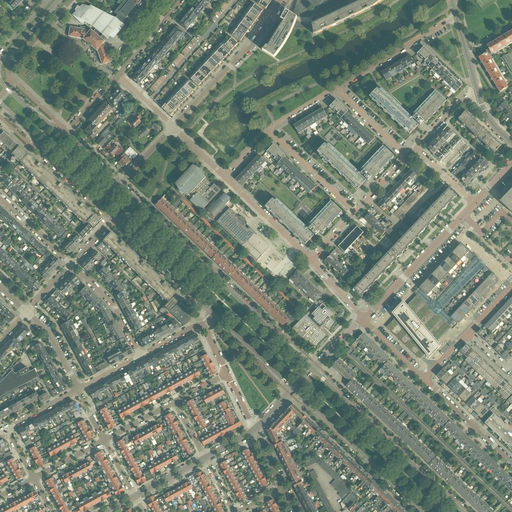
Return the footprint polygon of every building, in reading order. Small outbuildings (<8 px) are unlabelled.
[(18,5),(12,0),(9,0),(10,1),(8,4),(6,6),(12,11),(13,9),(14,9),(15,9),(17,7),(16,6),(18,5)] [(114,13),(118,16),(119,16),(126,22),(129,19),(126,16),(136,4),(139,6),(141,3),(140,2),(142,0),(143,1),(143,0),(125,0),(118,9),(114,13)] [(197,2),(204,8),(206,5),(209,7),(211,9),(214,12),(215,10),(212,8),(202,0),(198,0),(197,1),(197,2)] [(260,0),(258,0),(256,3),(266,10),(269,6),(260,0)] [(297,0),(295,5),(293,15),(297,18),(296,21),(295,21),(312,25),(312,24),(313,24),(313,23),(314,24),(318,22),(318,21),(322,19),(323,19),(327,17),(331,15),(332,15),(336,13),(341,11),(340,10),(341,10),(341,11),(345,9),(345,8),(345,9),(350,6),(354,4),(359,2),(363,0),(297,0)] [(363,0),(359,2),(354,4),(350,6),(345,9),(345,8),(345,9),(341,11),(341,10),(340,10),(341,11),(336,13),(332,15),(331,15),(327,17),(323,19),(322,19),(318,21),(318,22),(314,24),(313,23),(313,24),(312,24),(312,25),(314,34),(315,34),(316,34),(318,33),(322,31),(322,30),(327,28),(327,29),(327,28),(331,26),(332,26),(331,26),(336,24),(340,22),(341,22),(345,20),(349,18),(350,18),(354,15),(354,16),(354,15),(359,13),(359,14),(359,13),(363,11),(368,9),(372,7),(373,7),(378,3),(381,0),(382,0),(363,0)] [(195,5),(193,6),(203,14),(204,13),(202,11),(204,8),(197,2),(196,3),(195,4),(195,5)] [(254,4),(251,8),(260,14),(263,10),(254,4)] [(91,29),(105,41),(109,36),(113,38),(119,32),(124,25),(123,25),(126,22),(119,16),(118,16),(116,19),(115,17),(91,5),(90,7),(82,5),(80,7),(77,6),(76,8),(75,10),(76,11),(72,15),(78,21),(83,25),(85,22),(92,26),(93,27),(91,29)] [(190,10),(190,11),(197,16),(199,14),(202,16),(203,14),(193,6),(192,8),(191,8),(190,10)] [(251,8),(248,11),(257,18),(260,14),(251,8)] [(188,13),(186,15),(196,23),(198,24),(199,23),(195,19),(197,16),(190,11),(189,11),(188,13)] [(248,11),(245,15),(254,22),(257,18),(248,11)] [(283,21),(267,46),(266,47),(263,50),(274,57),(276,55),(278,52),(280,50),(282,47),(283,45),(285,42),(287,40),(288,37),(290,34),(291,32),(292,29),(293,26),(295,23),(295,21),(296,21),(297,18),(293,15),(286,11),(281,19),(283,21)] [(183,19),(190,25),(192,22),(195,25),(196,23),(186,15),(185,17),(184,17),(183,18),(183,19)] [(245,15),(242,19),(252,26),(254,22),(245,15)] [(190,25),(183,19),(182,20),(181,21),(181,22),(179,24),(187,30),(188,28),(190,25)] [(252,26),(242,19),(239,23),(249,30),(252,26)] [(239,23),(237,27),(246,34),(249,30),(239,23)] [(108,52),(110,52),(107,44),(104,42),(105,41),(91,29),(90,30),(88,28),(80,27),(80,28),(73,27),(70,26),(68,37),(82,39),(83,39),(82,40),(90,46),(97,51),(102,65),(105,64),(112,62),(108,52)] [(237,27),(234,31),(243,38),(246,34),(237,27)] [(172,32),(179,38),(181,35),(182,36),(184,34),(176,28),(174,30),(172,31),(172,32)] [(511,30),(503,35),(509,44),(511,41),(511,30)] [(234,31),(231,35),(240,42),(243,38),(234,31)] [(169,36),(169,37),(175,42),(178,40),(181,42),(182,40),(179,38),(172,32),(171,34),(170,34),(169,36)] [(503,35),(495,40),(500,49),(509,44),(503,35)] [(229,36),(226,40),(234,48),(238,44),(237,43),(229,36)] [(166,39),(165,41),(175,49),(176,47),(173,45),(175,42),(169,37),(168,37),(166,39)] [(221,41),(221,42),(223,43),(231,51),(234,48),(226,40),(223,43),(221,41)] [(486,45),(487,47),(491,54),(500,49),(495,40),(486,45)] [(162,45),(161,45),(168,51),(171,48),(173,51),(175,49),(165,41),(164,42),(163,42),(162,44),(162,45)] [(221,42),(218,45),(219,47),(228,55),(231,51),(223,43),(221,42)] [(158,49),(168,58),(169,59),(170,57),(169,56),(167,55),(169,52),(168,51),(161,45),(161,46),(159,47),(159,48),(158,49)] [(215,48),(214,49),(216,50),(225,58),(228,55),(219,47),(218,45),(219,47),(216,50),(215,48)] [(417,54),(424,62),(432,54),(424,47),(417,54)] [(478,58),(481,61),(489,56),(489,55),(491,54),(487,47),(486,47),(484,48),(485,50),(485,51),(487,53),(478,58)] [(155,53),(154,54),(161,59),(163,57),(166,59),(168,58),(158,49),(157,51),(156,51),(155,53)] [(214,49),(211,52),(221,62),(225,58),(216,50),(214,49)] [(211,52),(208,56),(210,57),(218,65),(221,62),(211,52)] [(152,56),(151,58),(160,66),(162,64),(159,62),(161,59),(154,54),(153,54),(152,55),(152,56)] [(428,66),(436,58),(432,54),(424,62),(425,62),(425,61),(429,64),(428,66)] [(511,60),(508,54),(503,57),(508,65),(511,72),(511,60)] [(209,57),(206,61),(215,69),(218,65),(210,57),(208,56),(209,57)] [(410,56),(404,59),(409,67),(415,63),(410,56)] [(481,61),(484,67),(493,61),(489,56),(481,61)] [(147,62),(153,68),(156,70),(158,67),(163,71),(164,70),(160,66),(151,58),(149,60),(148,60),(147,61),(147,62)] [(428,66),(432,70),(438,63),(435,59),(436,58),(428,66)] [(404,59),(398,62),(403,70),(409,67),(404,59)] [(201,62),(201,63),(203,64),(211,72),(215,69),(206,61),(203,64),(201,62)] [(484,67),(489,75),(498,70),(493,61),(484,67)] [(143,66),(150,72),(152,70),(155,72),(157,74),(158,72),(156,70),(153,68),(147,62),(145,64),(143,65),(143,66)] [(398,62),(393,66),(397,74),(403,70),(398,62)] [(201,63),(198,66),(208,76),(211,72),(203,64),(201,63)] [(432,70),(436,73),(442,66),(438,63),(432,70)] [(139,70),(146,76),(149,79),(151,77),(149,76),(151,74),(150,72),(143,66),(143,67),(142,67),(141,68),(141,69),(139,70)] [(198,66),(195,70),(196,71),(205,79),(208,76),(198,66)] [(393,66),(387,69),(392,77),(397,74),(393,66)] [(436,73),(440,77),(446,70),(442,66),(436,73)] [(392,77),(387,69),(381,73),(386,81),(392,77)] [(137,73),(136,75),(143,81),(146,76),(139,70),(139,71),(138,71),(137,72),(137,73)] [(196,71),(193,75),(202,83),(205,79),(196,71),(195,70),(196,71)] [(440,77),(444,81),(450,74),(446,70),(440,77)] [(489,75),(494,84),(503,79),(498,70),(489,75)] [(444,81),(448,84),(454,78),(450,74),(444,81)] [(143,81),(136,75),(135,75),(134,76),(134,77),(132,79),(141,87),(143,85),(140,83),(143,81)] [(202,83),(193,75),(190,78),(198,86),(202,83)] [(187,78),(183,82),(194,91),(197,88),(196,87),(187,78)] [(448,84),(452,88),(458,81),(454,78),(448,84)] [(503,79),(494,84),(499,92),(508,87),(503,79)] [(458,81),(452,88),(456,92),(462,85),(458,81)] [(183,82),(180,85),(190,95),(194,91),(183,82)] [(180,85),(177,89),(187,98),(190,95),(180,85)] [(116,90),(114,92),(122,99),(124,96),(127,98),(128,96),(119,88),(117,90),(116,90)] [(375,101),(375,102),(377,104),(378,104),(380,105),(381,106),(380,107),(409,135),(418,125),(412,120),(411,121),(377,88),(369,97),(372,99),(373,98),(375,101)] [(177,89),(173,92),(184,102),(187,98),(177,89)] [(112,95),(111,96),(118,103),(122,99),(114,92),(112,94),(112,95)] [(173,92),(170,96),(180,105),(184,102),(173,92)] [(441,106),(440,105),(442,103),(443,104),(446,101),(437,92),(416,115),(413,118),(420,125),(423,122),(424,122),(425,122),(426,120),(427,120),(428,121),(431,117),(430,117),(430,116),(432,114),(432,115),(433,115),(436,112),(435,111),(437,109),(438,109),(438,110),(441,106)] [(119,103),(118,103),(111,96),(110,97),(108,98),(108,99),(107,101),(109,103),(113,107),(111,109),(118,115),(120,112),(117,109),(118,108),(116,106),(119,103)] [(170,96),(167,99),(177,109),(180,105),(170,96)] [(167,99),(164,103),(174,112),(177,109),(167,99)] [(329,107),(337,114),(344,107),(336,100),(329,107)] [(499,110),(502,112),(508,105),(504,101),(497,109),(498,111),(499,110)] [(104,103),(99,109),(107,115),(112,110),(104,103)] [(174,112),(164,103),(163,103),(160,106),(163,109),(170,116),(173,113),(174,112)] [(503,115),(505,117),(511,109),(511,108),(508,105),(502,112),(504,114),(503,115)] [(340,118),(340,119),(348,111),(344,107),(337,114),(337,115),(338,114),(341,117),(340,118)] [(322,108),(317,112),(321,120),(327,116),(322,108)] [(99,109),(94,115),(102,121),(107,115),(99,109)] [(340,119),(344,122),(351,116),(347,112),(348,111),(340,119)] [(317,112),(311,115),(316,123),(321,120),(317,112)] [(458,119),(470,131),(477,123),(474,120),(472,118),(473,118),(471,116),(470,116),(465,112),(462,115),(458,119)] [(136,117),(133,120),(130,123),(134,128),(140,122),(138,119),(140,116),(138,114),(135,117),(136,117)] [(90,125),(89,125),(94,130),(102,121),(94,115),(88,121),(91,123),(90,125)] [(311,115),(305,119),(306,120),(310,126),(316,123),(311,115)] [(344,122),(348,126),(355,119),(351,116),(344,122)] [(118,120),(113,126),(114,128),(116,127),(116,126),(118,125),(122,120),(123,119),(122,119),(121,118),(118,120)] [(305,119),(299,122),(304,130),(310,126),(306,120),(305,119)] [(355,119),(348,126),(352,130),(359,123),(355,119)] [(152,126),(157,130),(157,131),(160,127),(155,123),(154,122),(152,120),(149,123),(151,125),(152,126)] [(304,130),(299,122),(294,126),(298,134),(304,130)] [(352,130),(356,134),(363,127),(359,123),(352,130)] [(470,131),(482,142),(489,134),(484,130),(485,129),(483,127),(482,128),(477,123),(470,131)] [(94,130),(89,125),(84,131),(88,134),(92,139),(97,133),(94,130)] [(356,134),(360,137),(367,130),(363,127),(356,134)] [(443,131),(449,137),(454,133),(447,127),(445,129),(443,131)] [(144,128),(138,133),(141,138),(148,133),(144,128)] [(360,137),(364,141),(371,134),(367,130),(360,137)] [(439,135),(445,142),(449,137),(443,131),(441,133),(439,135)] [(6,159),(7,158),(9,156),(11,154),(18,146),(3,132),(0,135),(0,154),(1,154),(6,159)] [(106,137),(104,139),(106,141),(108,139),(110,142),(103,150),(104,149),(107,153),(107,152),(112,156),(115,153),(118,156),(124,150),(123,150),(120,148),(119,149),(114,145),(115,144),(112,141),(116,136),(111,132),(110,133),(108,135),(106,137)] [(437,150),(433,155),(432,155),(440,162),(462,139),(454,132),(454,133),(449,137),(445,142),(441,146),(437,150)] [(371,134),(364,141),(368,145),(375,138),(371,134)] [(489,134),(482,142),(494,153),(501,145),(496,141),(497,140),(495,138),(494,139),(489,134)] [(435,140),(441,146),(445,142),(439,135),(439,136),(437,137),(437,138),(435,140),(435,139),(434,140),(435,140)] [(106,141),(104,139),(101,137),(96,142),(101,147),(106,141)] [(430,144),(431,144),(437,150),(441,146),(435,140),(433,142),(432,142),(433,142),(431,144),(430,144)] [(277,163),(278,164),(285,156),(273,144),(266,152),(274,159),(275,159),(278,162),(277,163)] [(317,152),(320,154),(321,154),(323,156),(322,157),(325,160),(326,159),(329,161),(328,162),(329,164),(349,182),(357,190),(366,180),(360,175),(359,176),(325,144),(317,152)] [(426,148),(433,155),(437,150),(431,144),(429,146),(428,146),(429,146),(426,148)] [(26,154),(18,146),(11,154),(14,157),(13,158),(11,157),(11,158),(9,156),(7,158),(10,161),(10,162),(14,163),(14,162),(16,159),(19,161),(19,162),(26,154)] [(124,153),(125,155),(130,159),(131,158),(136,153),(130,147),(124,153)] [(385,147),(385,148),(364,170),(360,174),(368,181),(371,177),(372,178),(372,177),(374,175),(375,176),(379,173),(378,172),(377,172),(379,170),(380,170),(380,171),(384,167),(383,167),(383,166),(385,164),(385,165),(386,165),(389,162),(389,161),(388,161),(390,159),(391,159),(390,159),(391,160),(394,156),(385,147)] [(474,150),(469,156),(476,163),(480,158),(481,157),(474,150)] [(125,155),(124,153),(119,158),(121,160),(118,163),(119,164),(118,164),(121,167),(122,167),(123,167),(128,161),(124,157),(125,155)] [(85,224),(91,216),(93,215),(87,210),(84,207),(84,206),(80,202),(79,203),(76,200),(76,199),(66,189),(66,190),(62,186),(63,186),(59,182),(58,183),(54,180),(55,179),(44,169),(41,166),(41,165),(38,162),(37,162),(36,163),(33,160),(34,159),(28,154),(20,162),(85,224),(85,223),(85,224)] [(259,155),(254,160),(261,166),(266,161),(259,155)] [(263,157),(270,163),(272,162),(265,155),(263,157)] [(278,164),(281,167),(288,160),(284,157),(285,156),(278,164)] [(469,156),(465,160),(472,167),(476,163),(469,156)] [(480,158),(476,163),(484,170),(489,164),(484,159),(483,160),(480,158)] [(5,162),(13,169),(14,167),(7,160),(5,162)] [(254,160),(250,165),(256,171),(261,166),(254,160)] [(281,167),(285,171),(292,164),(288,160),(281,167)] [(465,160),(460,164),(468,171),(472,167),(465,160)] [(476,163),(472,167),(480,174),(484,170),(476,163)] [(285,171),(289,175),(296,168),(292,164),(285,171)] [(460,164),(456,169),(464,175),(468,171),(460,164)] [(200,169),(194,165),(193,165),(176,184),(178,189),(177,190),(182,195),(183,193),(188,196),(192,199),(190,201),(201,211),(208,203),(221,190),(214,184),(210,188),(208,186),(210,184),(204,179),(206,177),(202,171),(201,170),(200,169)] [(250,165),(245,170),(252,176),(256,171),(250,165)] [(472,167),(468,171),(475,178),(480,174),(472,167)] [(27,179),(15,168),(13,169),(25,180),(27,179)] [(289,175),(293,179),(300,172),(296,168),(289,175)] [(410,170),(406,174),(412,180),(416,175),(417,176),(419,175),(415,172),(416,171),(412,168),(410,170)] [(459,181),(460,180),(464,175),(456,169),(452,174),(459,181)] [(245,170),(240,175),(247,182),(252,176),(245,170)] [(468,171),(464,175),(471,182),(475,178),(468,171)] [(293,179),(297,182),(304,175),(300,172),(293,179)] [(1,183),(2,184),(8,177),(7,176),(1,174),(0,176),(0,183),(0,184),(1,183)] [(406,174),(402,179),(408,184),(412,180),(406,174)] [(247,182),(240,175),(236,180),(242,186),(247,182)] [(297,182),(301,186),(308,179),(304,175),(297,182)] [(464,175),(460,180),(462,182),(461,183),(466,188),(471,182),(464,175)] [(4,186),(6,188),(12,181),(8,177),(2,184),(4,185),(4,186)] [(301,186),(305,190),(312,183),(308,179),(301,186)] [(402,179),(398,183),(403,188),(408,184),(402,179)] [(9,189),(10,191),(16,185),(12,181),(6,188),(8,189),(9,189)] [(312,183),(305,190),(309,194),(316,187),(312,183)] [(398,183),(394,188),(399,193),(403,188),(398,183)] [(33,184),(31,186),(39,193),(41,192),(33,184)] [(11,193),(13,195),(20,188),(16,185),(10,191),(11,192),(11,193)] [(511,187),(499,201),(511,213),(511,187)] [(16,197),(17,198),(23,192),(20,188),(13,195),(15,197),(16,197)] [(394,188),(390,192),(395,197),(399,193),(394,188)] [(437,200),(445,207),(449,203),(450,203),(452,201),(452,200),(456,195),(449,188),(437,200)] [(19,200),(21,202),(27,195),(23,192),(17,198),(19,199),(19,200)] [(390,192),(386,196),(391,201),(395,197),(390,192)] [(42,193),(40,194),(48,202),(49,200),(42,193)] [(24,204),(25,205),(31,199),(27,195),(21,202),(23,204),(24,204)] [(386,196),(382,201),(387,206),(391,201),(386,196)] [(156,205),(160,209),(166,203),(162,198),(156,205)] [(26,207),(28,209),(35,202),(31,199),(25,205),(26,206),(26,207)] [(215,221),(242,246),(255,233),(250,227),(249,228),(247,227),(248,226),(247,225),(247,224),(247,223),(246,222),(246,221),(245,220),(245,219),(244,219),(244,218),(243,218),(243,217),(242,217),(241,217),(240,217),(239,217),(238,217),(230,208),(229,209),(227,208),(228,207),(219,199),(208,211),(206,214),(214,221),(215,221)] [(314,236),(308,230),(307,231),(273,199),(265,207),(305,245),(314,236)] [(426,212),(434,219),(438,214),(439,215),(441,213),(440,212),(445,207),(437,200),(426,212)] [(387,206),(382,201),(377,205),(383,210),(387,206)] [(31,211),(33,212),(38,206),(35,202),(28,209),(30,211),(31,211)] [(160,209),(164,213),(171,207),(166,203),(160,209)] [(333,203),(323,213),(312,225),(308,229),(316,236),(319,232),(321,234),(342,211),(333,203)] [(54,204),(53,206),(60,214),(62,212),(54,204)] [(34,214),(36,216),(42,210),(38,206),(33,212),(34,214)] [(164,213),(169,218),(175,211),(171,207),(164,213)] [(39,218),(40,219),(46,213),(42,210),(36,216),(38,218),(39,218)] [(0,216),(0,217),(3,221),(9,215),(7,213),(5,211),(0,216)] [(169,218),(173,222),(179,215),(175,211),(169,218)] [(415,224),(423,231),(427,226),(428,227),(430,225),(429,224),(434,219),(426,212),(415,224)] [(41,221),(43,223),(50,217),(46,213),(40,219),(41,221)] [(63,213),(61,214),(61,215),(69,222),(71,220),(63,213)] [(364,219),(369,223),(374,217),(370,213),(364,219)] [(3,221),(7,224),(13,218),(11,216),(10,216),(9,215),(3,221)] [(173,222),(177,226),(184,219),(179,215),(173,222)] [(94,219),(92,216),(86,222),(88,224),(91,227),(93,229),(94,229),(93,229),(99,223),(98,222),(97,221),(96,220),(95,219),(94,219),(95,219),(94,218),(94,219)] [(46,225),(48,227),(53,220),(50,217),(43,223),(45,225),(46,225)] [(369,223),(373,227),(378,221),(374,217),(369,223)] [(7,224),(10,228),(16,222),(15,221),(15,220),(13,218),(7,224)] [(177,226),(182,230),(188,223),(184,219),(177,226)] [(49,229),(51,231),(57,224),(53,220),(48,227),(49,228),(49,229)] [(373,227),(377,231),(383,226),(385,223),(383,221),(380,224),(378,221),(373,227)] [(10,228),(14,232),(21,225),(18,223),(16,222),(10,228)] [(182,230),(186,234),(193,227),(191,226),(192,225),(189,223),(188,223),(182,230)] [(54,232),(55,234),(61,228),(57,224),(51,231),(53,232),(54,232)] [(86,227),(85,227),(90,232),(93,229),(91,227),(88,224),(86,227)] [(404,236),(411,243),(416,238),(417,239),(419,237),(418,236),(423,231),(415,224),(404,236)] [(14,232),(18,235),(24,229),(23,228),(23,227),(21,225),(14,232)] [(357,226),(353,230),(360,237),(363,233),(357,226)] [(382,235),(385,232),(387,230),(387,229),(387,230),(383,226),(377,231),(382,235)] [(186,234),(190,238),(197,231),(193,227),(186,234)] [(61,228),(55,234),(57,235),(57,236),(58,237),(59,237),(65,231),(61,228)] [(18,235),(22,239),(28,232),(26,230),(25,230),(24,229),(18,235)] [(84,239),(87,235),(82,230),(79,234),(80,234),(84,238),(84,239)] [(353,230),(349,234),(356,241),(360,237),(353,230)] [(190,238),(195,242),(201,236),(197,231),(190,238)] [(22,239),(26,242),(31,236),(30,235),(30,234),(28,232),(22,239)] [(112,249),(114,252),(167,302),(168,302),(175,294),(175,293),(170,288),(166,285),(167,284),(163,281),(162,282),(159,278),(149,268),(148,268),(145,265),(146,264),(142,260),(141,260),(140,261),(137,258),(138,257),(127,247),(127,248),(124,245),(124,244),(121,241),(120,240),(119,241),(118,241),(116,238),(116,237),(111,232),(96,248),(105,256),(112,249)] [(76,233),(73,237),(79,244),(81,242),(81,241),(82,239),(76,233)] [(349,234),(346,238),(352,245),(356,241),(349,234)] [(395,245),(382,259),(389,266),(394,262),(396,260),(396,259),(398,257),(405,250),(406,251),(407,248),(411,243),(404,236),(398,242),(396,239),(398,238),(394,235),(392,238),(390,240),(395,245)] [(26,242),(29,246),(36,239),(34,237),(33,237),(31,236),(26,242)] [(195,242),(199,246),(206,240),(201,236),(195,242)] [(73,237),(69,241),(76,247),(77,245),(78,245),(79,244),(73,237)] [(346,238),(342,242),(348,248),(352,245),(346,238)] [(29,246),(33,249),(39,243),(38,242),(38,241),(36,239),(29,246)] [(199,246),(204,250),(210,244),(206,240),(199,246)] [(69,241),(66,244),(73,251),(74,249),(74,248),(76,247),(69,241)] [(342,242),(338,246),(340,248),(344,253),(348,248),(342,242)] [(33,249),(37,253),(43,247),(41,245),(40,245),(39,243),(33,249)] [(73,251),(66,244),(62,248),(69,254),(70,253),(71,253),(73,251)] [(204,250),(208,255),(214,248),(210,244),(204,250)] [(461,244),(456,248),(461,252),(465,248),(462,245),(461,244)] [(43,247),(37,253),(41,257),(47,251),(45,249),(45,248),(43,247)] [(208,255),(212,259),(219,252),(214,248),(208,255)] [(335,259),(338,255),(341,253),(336,248),(334,251),(333,249),(329,253),(330,254),(325,260),(330,264),(335,259)] [(456,248),(448,257),(452,261),(458,267),(463,262),(467,258),(461,252),(456,248)] [(476,258),(465,248),(461,252),(467,258),(472,263),(476,258)] [(92,253),(91,254),(92,256),(93,255),(95,257),(94,258),(97,261),(99,259),(98,259),(100,256),(94,250),(94,251),(93,251),(92,252),(92,253)] [(212,259),(217,263),(223,256),(219,252),(212,259)] [(0,257),(0,260),(2,263),(8,257),(4,253),(0,257)] [(88,257),(87,258),(93,264),(95,261),(96,262),(97,261),(94,258),(95,257),(93,255),(92,256),(91,254),(89,256),(88,257)] [(217,263),(222,268),(228,261),(223,256),(217,263)] [(8,257),(2,263),(3,263),(5,265),(7,266),(12,260),(14,259),(12,257),(10,259),(8,257)] [(54,257),(51,261),(57,267),(59,265),(59,264),(60,263),(54,257)] [(448,257),(440,266),(444,270),(448,266),(452,261),(448,257)] [(85,260),(84,262),(85,264),(86,263),(88,265),(91,268),(92,266),(91,266),(93,264),(87,258),(86,258),(85,259),(85,260)] [(427,295),(419,288),(417,290),(414,293),(417,295),(421,299),(426,304),(428,306),(430,307),(430,310),(435,315),(438,315),(442,319),(451,327),(455,322),(450,317),(444,312),(442,310),(442,307),(447,302),(452,297),(461,288),(470,279),(475,274),(484,265),(480,262),(476,258),(472,263),(468,268),(460,277),(456,281),(448,290),(444,295),(440,299),(437,302),(434,302),(427,295)] [(467,258),(463,262),(468,268),(472,263),(467,258)] [(330,264),(334,268),(339,263),(335,259),(330,264)] [(382,259),(371,271),(378,278),(382,273),(383,274),(385,272),(384,271),(389,266),(382,259)] [(10,270),(16,264),(12,260),(7,266),(8,267),(7,268),(10,270)] [(111,262),(130,280),(132,279),(112,260),(111,262)] [(51,261),(47,265),(53,271),(54,270),(55,270),(57,267),(51,261)] [(228,261),(222,268),(226,272),(233,265),(228,261)] [(458,267),(452,261),(448,266),(460,277),(468,268),(463,262),(458,267)] [(85,264),(84,262),(83,263),(82,263),(81,264),(81,265),(80,265),(87,271),(89,269),(91,268),(88,265),(86,263),(85,264)] [(334,268),(338,272),(344,267),(339,263),(334,268)] [(13,272),(14,273),(20,268),(16,264),(10,270),(11,271),(13,273),(13,272)] [(100,275),(101,277),(103,275),(103,274),(104,273),(105,273),(108,270),(109,269),(110,267),(111,268),(113,266),(110,264),(105,269),(103,267),(98,273),(98,274),(99,275),(100,275)] [(45,266),(42,268),(50,275),(52,273),(52,272),(53,271),(47,265),(45,267),(45,266)] [(231,276),(237,270),(233,265),(226,272),(231,276)] [(484,265),(475,274),(479,278),(487,269),(484,265)] [(345,266),(344,267),(338,272),(343,276),(343,277),(349,270),(345,266)] [(440,266),(427,279),(435,286),(439,282),(448,290),(456,281),(444,270),(440,266)] [(448,266),(444,270),(456,281),(460,277),(448,266)] [(18,277),(24,271),(20,268),(14,273),(15,275),(17,277),(18,277)] [(50,275),(42,268),(40,271),(41,271),(39,273),(45,279),(47,277),(48,277),(50,275)] [(491,273),(487,269),(479,278),(483,282),(487,277),(491,273)] [(104,280),(105,280),(111,274),(109,272),(109,271),(108,270),(105,273),(104,273),(103,274),(103,275),(101,277),(103,278),(103,279),(104,280)] [(231,276),(235,280),(242,274),(237,270),(231,276)] [(21,280),(22,281),(28,275),(24,271),(18,277),(18,278),(21,280)] [(321,294),(303,277),(297,271),(290,279),(314,302),(321,294)] [(371,271),(359,283),(367,290),(371,285),(372,286),(374,284),(373,283),(378,278),(371,271)] [(498,279),(491,273),(487,277),(495,285),(496,284),(498,281),(497,280),(498,279)] [(70,276),(69,278),(77,286),(79,284),(76,282),(78,280),(72,274),(72,275),(71,274),(70,275),(70,276)] [(107,282),(109,284),(111,282),(110,281),(112,279),(112,280),(115,277),(114,275),(113,276),(111,274),(105,280),(105,281),(106,282),(107,282)] [(235,280),(240,285),(246,278),(242,274),(235,280)] [(475,274),(470,279),(478,287),(479,286),(483,282),(479,278),(475,274)] [(25,284),(26,285),(31,279),(28,275),(22,281),(23,282),(25,284)] [(112,287),(118,281),(116,279),(116,278),(115,277),(112,280),(112,279),(110,281),(111,282),(109,284),(110,285),(110,286),(111,287),(112,287)] [(487,277),(483,282),(490,288),(491,287),(492,288),(494,286),(494,285),(495,285),(487,277)] [(31,279),(26,285),(28,287),(29,287),(31,289),(31,290),(33,292),(33,291),(34,292),(45,280),(43,278),(39,282),(37,281),(35,282),(31,279)] [(66,281),(65,281),(71,287),(73,285),(77,288),(79,291),(81,289),(79,287),(77,286),(69,278),(67,279),(66,280),(66,281)] [(240,285),(244,289),(250,282),(246,278),(240,285)] [(423,283),(431,291),(440,299),(444,295),(435,286),(427,279),(423,283)] [(470,279),(461,288),(469,296),(470,295),(475,290),(478,287),(470,279)] [(131,281),(143,292),(145,291),(133,280),(131,281)] [(63,283),(62,285),(71,294),(74,297),(75,295),(69,289),(71,287),(65,281),(65,282),(64,282),(63,283)] [(114,289),(116,290),(122,284),(121,282),(120,283),(118,281),(112,287),(113,287),(113,288),(114,289)] [(117,293),(117,294),(122,292),(122,291),(128,285),(124,282),(122,284),(116,290),(117,292),(117,293)] [(244,289),(248,293),(255,286),(250,282),(244,289)] [(439,282),(435,286),(444,295),(448,290),(439,282)] [(483,282),(479,286),(486,293),(487,292),(488,293),(490,290),(489,289),(490,288),(483,282)] [(367,290),(359,283),(354,289),(357,293),(356,293),(361,298),(363,296),(362,295),(367,290)] [(419,288),(427,295),(431,291),(423,283),(419,288)] [(58,289),(64,294),(66,292),(70,295),(71,294),(62,285),(60,287),(60,286),(59,287),(59,288),(58,289)] [(248,293),(253,297),(259,290),(255,286),(248,293)] [(479,286),(478,287),(475,290),(482,297),(482,296),(483,297),(486,294),(486,293),(479,286)] [(79,300),(82,297),(85,294),(87,292),(86,292),(88,290),(87,289),(87,288),(86,287),(85,287),(79,293),(81,295),(78,298),(79,300)] [(461,288),(452,297),(460,306),(462,303),(466,299),(469,296),(461,288)] [(84,298),(86,300),(92,294),(92,293),(92,292),(91,291),(90,292),(88,290),(86,292),(87,292),(85,294),(82,297),(83,298),(84,298)] [(253,297),(257,301),(263,294),(259,290),(253,297)] [(475,290),(470,295),(478,302),(479,301),(482,299),(481,298),(482,297),(475,290)] [(48,305),(49,306),(54,300),(53,299),(56,296),(57,297),(58,296),(60,294),(56,291),(45,302),(45,303),(47,305),(48,305)] [(431,291),(427,295),(434,302),(437,302),(440,299),(431,291)] [(116,298),(118,301),(120,299),(119,298),(122,297),(122,298),(125,296),(124,294),(122,292),(117,294),(115,295),(115,296),(115,297),(116,298)] [(290,297),(295,302),(299,298),(294,293),(290,297)] [(86,307),(87,306),(92,301),(93,301),(94,299),(93,299),(95,297),(94,296),(94,295),(93,294),(92,294),(86,300),(88,301),(84,305),(86,307)] [(175,294),(168,302),(159,311),(162,313),(163,313),(165,310),(168,313),(169,312),(183,326),(186,324),(189,321),(190,320),(190,319),(193,315),(190,312),(188,314),(178,305),(181,302),(180,300),(181,299),(179,298),(178,297),(177,296),(175,294)] [(257,301),(261,305),(268,298),(263,294),(257,301)] [(417,295),(407,305),(411,310),(421,299),(417,295)] [(470,295),(469,296),(466,299),(473,306),(474,306),(473,306),(474,305),(475,306),(478,303),(477,303),(478,302),(470,295)] [(119,304),(120,304),(127,300),(126,298),(126,297),(125,296),(122,298),(122,297),(119,298),(120,299),(118,301),(118,302),(119,304)] [(90,310),(94,307),(99,300),(99,299),(98,298),(97,298),(95,297),(93,299),(94,299),(93,301),(92,301),(87,306),(90,310)] [(452,310),(454,312),(458,308),(460,306),(452,297),(447,302),(451,305),(454,308),(452,310)] [(261,305),(266,309),(272,303),(268,298),(261,305)] [(426,304),(421,299),(411,310),(415,315),(426,304)] [(466,299),(462,303),(470,311),(471,310),(474,308),(473,307),(473,306),(466,299)] [(52,309),(52,310),(58,304),(54,300),(49,306),(50,307),(49,307),(52,310),(52,309)] [(95,309),(97,311),(103,304),(102,302),(101,301),(100,301),(99,300),(94,307),(96,309),(95,309)] [(121,307),(122,309),(125,308),(124,307),(126,306),(127,306),(130,304),(129,303),(128,303),(127,300),(120,304),(120,305),(120,306),(120,307),(121,307)] [(437,342),(429,332),(415,315),(411,310),(407,305),(403,301),(392,313),(396,318),(386,327),(420,359),(425,354),(429,358),(440,346),(437,342)] [(442,310),(444,312),(451,305),(447,302),(442,307),(442,310)] [(124,313),(132,309),(131,307),(135,305),(134,303),(131,305),(130,304),(127,306),(126,306),(124,307),(125,308),(122,309),(123,311),(123,313),(124,313)] [(266,309),(270,313),(276,307),(272,303),(266,309)] [(462,303),(460,306),(458,308),(465,315),(465,314),(466,314),(467,315),(469,312),(470,311),(462,303)] [(55,312),(56,313),(62,308),(58,304),(52,310),(53,310),(55,313),(55,312)] [(99,312),(101,315),(108,310),(107,309),(108,309),(107,307),(106,307),(106,306),(103,304),(97,311),(98,312),(99,312)] [(335,322),(330,318),(330,317),(332,315),(331,314),(332,313),(322,304),(309,317),(306,314),(292,329),(297,334),(294,336),(302,344),(305,341),(313,349),(327,334),(321,329),(322,328),(323,329),(325,327),(328,330),(335,322)] [(428,306),(426,304),(415,315),(429,332),(442,319),(438,315),(435,315),(430,310),(430,307),(428,306)] [(511,309),(506,304),(502,307),(509,314),(511,311),(511,309)] [(444,312),(450,317),(454,312),(452,310),(454,308),(451,305),(444,312)] [(270,313),(274,317),(281,311),(281,310),(280,308),(277,306),(276,307),(270,313)] [(502,307),(499,311),(506,318),(509,314),(502,307)] [(5,318),(10,313),(9,312),(10,311),(7,308),(1,314),(3,316),(2,318),(4,320),(5,318)] [(60,317),(66,311),(62,308),(56,313),(58,314),(57,315),(60,317)] [(458,308),(454,312),(462,320),(463,319),(465,316),(464,315),(465,315),(458,308)] [(126,316),(127,318),(129,317),(129,316),(131,315),(135,313),(134,311),(133,312),(132,309),(124,313),(125,314),(124,314),(125,316),(126,316)] [(67,310),(66,311),(60,317),(61,318),(60,318),(63,320),(64,321),(66,319),(66,320),(68,318),(72,315),(67,310)] [(101,318),(102,319),(106,317),(106,318),(108,317),(108,316),(110,314),(110,313),(109,311),(108,311),(108,310),(101,315),(102,317),(101,318)] [(274,317),(279,322),(285,315),(281,311),(274,317)] [(499,311),(495,315),(502,322),(506,318),(499,311)] [(129,321),(129,322),(139,317),(136,312),(135,313),(131,315),(129,316),(129,317),(127,318),(128,319),(128,320),(128,321),(129,321)] [(454,312),(450,317),(455,322),(457,324),(457,323),(458,322),(459,323),(461,321),(461,320),(462,320),(454,312)] [(10,313),(5,318),(4,320),(3,320),(8,324),(14,317),(14,316),(14,315),(12,313),(12,314),(10,313)] [(104,321),(105,323),(113,319),(113,318),(112,317),(110,314),(108,316),(108,317),(106,318),(106,317),(102,319),(101,320),(99,321),(100,323),(104,321)] [(285,315),(279,322),(283,326),(289,319),(285,315)] [(495,315),(492,319),(499,325),(502,322),(495,315)] [(131,325),(132,326),(141,321),(139,317),(129,322),(130,323),(129,323),(130,324),(131,325)] [(144,326),(142,323),(147,320),(147,318),(141,321),(132,326),(133,328),(132,329),(133,330),(134,330),(134,331),(144,326)] [(106,326),(107,328),(111,326),(113,325),(115,323),(114,322),(115,321),(114,320),(113,320),(113,319),(105,323),(107,326),(106,326)] [(451,327),(442,319),(429,332),(437,342),(451,327)] [(500,327),(499,325),(492,319),(484,326),(486,328),(493,334),(500,327)] [(62,330),(63,330),(74,324),(71,320),(60,325),(61,327),(62,330)] [(175,320),(170,323),(174,331),(176,330),(176,329),(178,328),(178,329),(182,327),(182,326),(175,320)] [(109,330),(110,332),(118,328),(117,328),(118,327),(117,326),(116,326),(115,323),(113,325),(111,326),(107,328),(108,330),(109,330)] [(170,323),(165,325),(169,333),(171,332),(171,333),(174,331),(170,323)] [(65,334),(66,335),(73,331),(76,329),(74,324),(63,330),(63,331),(64,334),(65,334)] [(20,329),(26,334),(28,336),(29,334),(28,333),(30,330),(24,325),(23,325),(21,327),(21,328),(20,329)] [(165,325),(161,328),(165,336),(167,334),(169,333),(165,325)] [(111,335),(112,337),(116,335),(118,334),(117,333),(120,332),(119,331),(119,330),(119,329),(118,329),(118,328),(110,332),(112,335),(111,335)] [(161,328),(156,330),(160,337),(162,337),(165,336),(161,328)] [(17,332),(16,332),(23,338),(26,334),(20,329),(19,330),(17,332)] [(151,331),(152,333),(156,341),(159,339),(158,338),(160,337),(156,330),(155,329),(151,331)] [(477,333),(484,340),(488,335),(481,329),(477,333)] [(68,339),(68,340),(75,336),(73,331),(66,335),(66,336),(67,339),(68,339)] [(503,331),(497,338),(499,340),(505,333),(503,331)] [(14,335),(13,337),(19,342),(23,338),(16,332),(16,333),(14,335)] [(116,335),(112,337),(113,339),(114,338),(115,341),(123,337),(122,336),(123,336),(122,335),(121,335),(120,332),(117,333),(118,334),(116,335)] [(146,334),(147,335),(151,342),(153,341),(153,342),(156,341),(152,333),(150,334),(149,332),(146,334)] [(192,335),(190,336),(195,345),(197,344),(196,342),(199,341),(195,334),(194,333),(192,335)] [(357,340),(361,344),(368,337),(363,333),(357,340)] [(147,335),(143,338),(147,345),(150,344),(149,343),(151,342),(147,335)] [(488,335),(484,340),(491,346),(495,342),(488,335)] [(70,343),(71,344),(78,340),(79,340),(78,338),(77,339),(75,336),(68,340),(70,343)] [(189,337),(186,338),(190,345),(192,344),(194,347),(196,346),(195,345),(190,336),(189,337)] [(9,340),(15,346),(17,348),(21,344),(19,342),(13,337),(12,338),(12,337),(9,340)] [(361,344),(366,348),(372,341),(368,337),(361,344)] [(147,345),(143,338),(138,340),(141,345),(142,346),(142,347),(142,346),(142,347),(144,346),(145,347),(147,345)] [(7,343),(6,344),(13,351),(12,350),(15,346),(9,340),(9,341),(6,343),(7,343)] [(73,349),(80,345),(78,340),(71,344),(71,346),(73,349)] [(181,341),(178,342),(182,349),(184,348),(186,351),(186,352),(188,351),(187,350),(182,341),(181,341)] [(366,348),(370,352),(376,345),(372,341),(366,348)] [(32,347),(35,352),(43,347),(41,344),(40,343),(32,347)] [(126,347),(123,348),(128,355),(129,355),(130,355),(130,354),(132,353),(126,343),(124,344),(126,347)] [(2,347),(2,348),(8,354),(10,355),(13,351),(6,344),(5,345),(4,345),(2,347)] [(460,351),(463,355),(470,347),(467,344),(460,351)] [(75,352),(76,354),(83,350),(80,345),(73,349),(73,350),(75,353),(75,352)] [(172,345),(170,347),(174,354),(176,352),(178,356),(179,355),(174,345),(173,346),(172,345)] [(370,352),(374,356),(381,350),(376,345),(370,352)] [(494,349),(501,356),(505,352),(498,345),(494,349)] [(36,351),(38,356),(45,352),(45,351),(45,350),(44,348),(43,348),(43,347),(35,352),(36,351)] [(167,349),(166,349),(174,365),(178,362),(177,361),(175,362),(171,355),(174,354),(170,347),(167,348),(167,349)] [(463,355),(467,358),(474,351),(470,347),(463,355)] [(121,349),(119,349),(121,353),(120,354),(121,356),(122,355),(124,358),(125,357),(126,357),(127,356),(128,355),(123,348),(121,349)] [(108,350),(108,351),(112,358),(113,361),(114,360),(115,362),(116,362),(117,362),(118,361),(118,360),(119,360),(115,353),(112,354),(110,349),(108,350)] [(118,351),(115,353),(119,360),(120,360),(121,359),(124,358),(122,355),(121,356),(120,354),(121,353),(119,349),(117,350),(118,351)] [(162,351),(167,361),(169,360),(172,366),(174,365),(166,349),(165,350),(164,350),(162,351)] [(78,358),(78,359),(85,355),(83,350),(76,354),(77,355),(76,355),(78,358)] [(374,356),(379,360),(385,354),(381,350),(374,356)] [(112,358),(108,351),(106,352),(109,356),(108,356),(106,357),(110,365),(111,365),(113,364),(115,362),(114,360),(113,361),(112,358)] [(159,353),(158,354),(163,363),(167,361),(162,351),(159,353)] [(194,364),(195,365),(195,366),(199,364),(209,359),(206,354),(205,351),(198,354),(200,357),(201,360),(199,361),(194,364)] [(465,361),(468,364),(477,355),(474,352),(474,351),(467,358),(465,361)] [(38,356),(41,361),(48,357),(48,356),(47,353),(46,353),(45,352),(38,356)] [(505,352),(501,356),(508,362),(511,358),(505,352)] [(156,354),(154,356),(157,362),(160,361),(162,366),(164,365),(163,363),(158,354),(157,355),(156,354)] [(385,354),(379,360),(383,365),(389,358),(385,354)] [(80,362),(81,363),(88,359),(85,355),(78,359),(80,362)] [(468,364),(472,368),(481,359),(477,355),(468,364)] [(151,357),(150,358),(155,368),(157,367),(159,365),(157,362),(154,356),(151,357)] [(41,361),(43,365),(50,361),(50,360),(49,357),(48,357),(41,361)] [(148,358),(146,360),(149,367),(152,366),(155,371),(156,370),(155,368),(150,358),(148,359),(148,358)] [(83,367),(83,368),(90,364),(88,359),(81,363),(82,364),(81,365),(83,367)] [(199,364),(195,366),(196,368),(201,365),(202,365),(202,364),(203,363),(204,367),(212,363),(210,359),(209,360),(209,359),(199,364)] [(332,366),(337,370),(343,363),(338,359),(332,366)] [(472,368),(476,371),(485,362),(481,359),(472,368)] [(146,360),(141,362),(148,374),(150,372),(147,368),(149,367),(146,360)] [(43,365),(46,370),(53,366),(53,365),(52,362),(51,363),(50,361),(43,365)] [(104,362),(95,368),(86,372),(87,374),(86,374),(88,377),(89,377),(109,366),(107,361),(104,362)] [(382,368),(386,372),(392,365),(388,361),(382,368)] [(141,362),(137,364),(141,371),(143,370),(146,376),(148,375),(148,374),(141,362)] [(476,371),(480,375),(488,366),(485,362),(476,371)] [(213,366),(212,363),(204,367),(207,371),(214,367),(213,366)] [(337,370),(341,374),(347,367),(343,363),(337,370)] [(85,371),(86,372),(95,368),(94,366),(92,367),(90,364),(83,368),(83,369),(85,371)] [(135,366),(134,367),(140,379),(142,378),(141,376),(143,375),(141,371),(137,364),(135,366)] [(194,369),(191,371),(195,378),(199,376),(200,375),(196,368),(195,366),(195,365),(193,367),(194,368),(194,369)] [(386,372),(390,376),(397,370),(392,365),(386,372)] [(46,370),(49,375),(56,371),(56,370),(54,367),(53,366),(46,370)] [(185,374),(183,375),(187,382),(191,380),(186,371),(184,368),(183,366),(182,367),(183,368),(182,368),(185,374)] [(480,375),(483,378),(492,369),(488,366),(480,375)] [(29,372),(26,367),(21,370),(21,371),(19,371),(18,372),(18,371),(18,372),(15,374),(11,370),(0,382),(0,397),(26,384),(31,385),(35,383),(33,380),(38,376),(38,375),(36,372),(34,369),(29,372)] [(132,367),(129,369),(135,379),(137,378),(139,380),(140,379),(134,367),(132,368),(132,367)] [(207,371),(206,371),(201,374),(202,375),(203,377),(206,375),(207,374),(207,373),(208,373),(209,376),(216,372),(214,367),(207,371)] [(341,374),(345,378),(352,371),(347,367),(341,374)] [(436,376),(440,379),(447,372),(444,368),(436,376)] [(126,371),(133,385),(134,387),(136,386),(133,380),(135,379),(129,369),(127,370),(127,371),(126,371)] [(483,378),(487,382),(496,373),(492,369),(483,378)] [(188,370),(186,371),(191,380),(192,379),(192,380),(195,378),(191,371),(188,372),(187,371),(189,371),(188,370)] [(390,376),(395,380),(401,374),(397,370),(390,376)] [(49,375),(51,379),(58,375),(57,374),(58,374),(56,371),(49,375)] [(124,372),(121,373),(125,380),(127,383),(129,382),(131,386),(133,385),(126,371),(124,372)] [(345,378),(350,382),(353,379),(356,376),(352,371),(345,378)] [(440,379),(444,383),(451,375),(447,372),(440,379)] [(487,382),(491,385),(500,376),(496,373),(487,382)] [(179,374),(177,375),(182,385),(187,382),(183,375),(179,377),(179,376),(180,376),(179,374)] [(395,380),(399,385),(405,378),(401,374),(395,380)] [(51,379),(54,384),(61,380),(61,379),(59,377),(58,375),(51,379)] [(176,379),(174,380),(178,387),(182,385),(177,375),(175,376),(176,379)] [(444,383),(448,386),(455,379),(451,375),(444,383)] [(116,376),(113,378),(117,384),(119,383),(121,386),(123,385),(118,376),(116,377),(116,376)] [(491,385),(495,389),(503,380),(500,376),(491,385)] [(452,390),(459,382),(461,380),(457,377),(455,379),(448,386),(452,390)] [(399,385),(403,389),(410,382),(405,378),(399,385)] [(170,379),(168,380),(173,390),(178,387),(174,380),(172,381),(170,379)] [(346,386),(351,390),(357,383),(353,379),(350,382),(346,386)] [(54,384),(56,389),(63,385),(62,383),(63,383),(61,380),(61,381),(61,380),(54,384)] [(108,380),(105,382),(109,389),(111,387),(113,391),(115,390),(109,380),(108,381),(108,380)] [(157,381),(159,385),(164,394),(166,394),(169,392),(165,385),(163,386),(159,380),(157,381)] [(166,381),(168,384),(165,385),(169,392),(172,390),(173,390),(168,380),(166,381)] [(495,389),(498,393),(507,383),(504,380),(503,380),(495,389)] [(107,394),(109,398),(110,400),(112,399),(107,390),(109,389),(105,382),(103,383),(103,384),(101,385),(107,394)] [(403,389),(408,393),(414,386),(410,382),(403,389)] [(452,390),(455,393),(462,386),(459,382),(452,390)] [(351,390),(355,394),(361,387),(357,383),(351,390)] [(498,393),(502,396),(511,387),(507,383),(498,393)] [(63,385),(56,389),(59,393),(66,390),(66,389),(64,386),(63,385)] [(105,395),(107,394),(101,385),(100,385),(97,386),(101,393),(103,392),(105,395)] [(159,388),(156,390),(160,397),(164,394),(159,385),(158,386),(159,388)] [(103,396),(101,393),(97,386),(94,388),(95,388),(93,389),(97,396),(99,400),(101,399),(100,398),(103,396)] [(220,388),(218,389),(221,396),(223,395),(225,397),(227,397),(221,386),(220,387),(220,388)] [(408,393),(412,397),(418,390),(414,386),(408,393)] [(455,393),(459,397),(466,389),(462,386),(455,393)] [(355,394),(359,398),(366,392),(361,387),(355,394)] [(511,388),(511,387),(502,396),(506,400),(511,393),(511,388)] [(92,399),(97,396),(93,389),(92,390),(91,389),(89,391),(88,392),(92,399)] [(153,389),(151,390),(156,399),(160,397),(156,390),(153,392),(153,391),(154,390),(153,389)] [(459,397),(463,400),(470,393),(466,389),(459,397)] [(31,390),(29,391),(34,400),(36,400),(36,401),(39,399),(37,396),(36,394),(35,392),(33,393),(31,390)] [(42,390),(39,391),(45,401),(46,400),(49,399),(49,398),(46,392),(43,393),(42,390)] [(140,391),(142,394),(147,404),(152,402),(148,395),(146,392),(144,393),(142,390),(140,391)] [(150,393),(148,395),(152,402),(155,400),(156,399),(151,390),(149,391),(150,393)] [(213,392),(210,393),(214,400),(216,399),(216,400),(218,401),(219,401),(213,390),(212,391),(213,392)] [(412,397),(417,401),(423,394),(418,390),(412,397)] [(27,392),(25,393),(27,396),(31,403),(33,402),(33,401),(34,400),(29,391),(27,392)] [(38,392),(36,394),(37,396),(39,399),(41,403),(44,402),(43,401),(45,401),(39,391),(38,392)] [(364,403),(364,402),(370,396),(366,392),(359,398),(364,403)] [(23,394),(21,395),(26,405),(28,404),(28,405),(31,403),(27,396),(25,393),(23,394)] [(463,400),(466,404),(474,397),(470,393),(463,400)] [(142,398),(139,400),(143,407),(147,404),(142,394),(140,395),(141,397),(142,397),(142,398)] [(212,405),(206,394),(205,395),(205,396),(203,397),(206,404),(208,403),(209,404),(210,406),(212,405)] [(417,401),(421,405),(427,398),(423,394),(417,401)] [(364,402),(368,406),(375,400),(370,396),(364,402)] [(12,398),(13,400),(18,409),(20,408),(20,409),(22,408),(19,401),(17,402),(14,397),(12,398)] [(466,404),(470,408),(477,400),(474,397),(466,404)] [(135,398),(133,399),(138,409),(139,408),(143,407),(139,400),(136,401),(135,400),(136,400),(135,398)] [(421,405),(425,409),(432,403),(427,398),(421,405)] [(9,402),(11,405),(14,412),(17,410),(18,409),(13,400),(12,400),(12,399),(9,401),(9,402)] [(132,403),(130,404),(134,411),(138,409),(133,399),(131,400),(132,402),(132,403)] [(186,406),(187,407),(198,402),(197,400),(195,401),(194,401),(193,399),(186,403),(188,406),(186,406)] [(69,402),(67,403),(71,410),(76,407),(72,400),(72,401),(71,400),(69,402)] [(368,406),(373,410),(379,404),(375,400),(368,406)] [(470,408),(474,411),(481,404),(477,400),(470,408)] [(217,408),(218,410),(228,404),(227,403),(226,404),(225,401),(218,405),(219,407),(218,407),(218,408),(217,408)] [(189,408),(190,411),(197,407),(196,405),(197,405),(197,404),(199,404),(198,402),(187,407),(188,409),(189,408)] [(7,403),(5,404),(10,414),(11,413),(12,413),(14,412),(11,405),(9,406),(7,403)] [(66,403),(63,405),(67,412),(69,411),(72,416),(74,415),(71,410),(67,403),(66,404),(66,403)] [(126,403),(124,404),(130,413),(134,411),(130,404),(128,405),(126,403)] [(425,409),(430,413),(436,407),(432,403),(425,409)] [(125,407),(121,409),(125,416),(129,414),(128,414),(130,413),(124,404),(122,405),(123,407),(124,406),(125,407)] [(221,411),(222,412),(229,409),(228,406),(229,406),(228,404),(218,410),(219,412),(220,411),(221,411)] [(299,423),(300,424),(303,421),(303,422),(307,418),(293,404),(289,408),(298,417),(301,420),(299,423)] [(373,410),(377,415),(383,408),(379,404),(373,410)] [(474,411),(478,415),(485,407),(481,404),(474,411)] [(99,412),(101,414),(107,411),(107,409),(108,408),(107,408),(109,407),(108,405),(103,408),(99,411),(97,411),(98,413),(99,412)] [(81,416),(76,407),(71,410),(74,415),(75,417),(76,419),(81,416)] [(430,413),(434,418),(440,411),(436,407),(430,413)] [(485,407),(478,415),(481,418),(488,411),(485,407)] [(57,408),(55,409),(59,416),(61,415),(64,420),(65,419),(59,408),(58,408),(57,408)] [(125,416),(121,409),(118,411),(117,410),(118,409),(117,408),(115,409),(120,418),(122,418),(125,416)] [(296,419),(298,417),(289,408),(285,412),(293,419),(295,417),(296,419)] [(377,415),(381,419),(388,412),(383,408),(377,415)] [(52,411),(51,412),(57,423),(59,422),(56,417),(59,416),(55,409),(52,411)] [(193,416),(194,418),(201,414),(200,412),(201,412),(203,411),(202,409),(191,415),(192,416),(193,416)] [(221,416),(222,418),(222,417),(231,413),(232,412),(232,411),(231,411),(229,409),(222,412),(223,414),(222,415),(223,415),(221,416)] [(232,412),(231,413),(233,417),(233,418),(229,420),(234,431),(236,430),(235,429),(242,425),(238,419),(234,411),(232,412)] [(434,418),(438,422),(445,415),(440,411),(434,418)] [(49,412),(47,414),(50,420),(53,419),(55,423),(57,423),(51,412),(50,413),(49,412)] [(294,420),(293,419),(285,412),(281,416),(291,425),(292,423),(292,422),(294,420)] [(381,419),(386,423),(392,416),(388,412),(381,419)] [(103,419),(105,422),(112,418),(110,416),(113,414),(112,413),(101,419),(102,420),(103,419)] [(163,421),(164,423),(173,418),(170,413),(163,417),(165,420),(163,421)] [(231,413),(222,417),(230,432),(233,430),(233,431),(234,431),(229,420),(233,418),(233,417),(231,413)] [(44,416),(43,416),(48,426),(50,425),(52,424),(50,420),(47,414),(44,415),(44,416)] [(511,431),(493,414),(484,423),(508,445),(508,444),(510,446),(510,447),(511,449),(511,431)] [(445,415),(438,422),(443,426),(449,419),(445,415)] [(40,418),(39,418),(44,428),(48,426),(43,416),(42,416),(40,417),(40,418)] [(293,427),(291,425),(281,416),(277,420),(284,425),(286,428),(288,426),(291,429),(293,427)] [(386,423),(390,427),(397,419),(398,419),(396,420),(392,416),(386,423)] [(197,423),(199,425),(205,422),(208,420),(207,418),(206,417),(195,422),(196,424),(197,423)] [(219,419),(221,424),(227,435),(228,434),(228,433),(230,432),(222,417),(222,418),(219,419)] [(37,419),(35,420),(40,430),(44,428),(39,418),(37,419)] [(105,423),(107,426),(116,421),(116,419),(115,419),(114,420),(113,421),(112,418),(105,422),(105,423)] [(167,423),(168,426),(175,422),(174,419),(174,420),(173,418),(164,423),(165,424),(167,423)] [(296,438),(305,428),(311,421),(307,418),(303,422),(303,421),(300,424),(299,426),(297,428),(292,433),(295,437),(296,438)] [(77,425),(78,427),(85,424),(83,421),(85,420),(84,419),(74,425),(75,427),(76,426),(77,425)] [(390,427),(394,431),(402,423),(401,424),(399,423),(400,422),(397,419),(390,427)] [(32,422),(31,423),(36,432),(40,430),(35,420),(32,422)] [(282,428),(284,425),(277,420),(273,424),(283,433),(283,432),(284,433),(286,432),(282,428)] [(444,427),(448,431),(454,424),(450,420),(444,427)] [(116,421),(107,426),(108,429),(109,429),(109,430),(116,426),(114,423),(115,422),(116,423),(117,422),(116,421)] [(303,434),(305,436),(315,425),(314,424),(313,424),(311,421),(305,428),(307,429),(303,434)] [(167,430),(168,431),(178,426),(176,425),(177,424),(175,422),(168,426),(170,428),(167,430)] [(205,422),(199,425),(200,428),(199,429),(199,430),(210,424),(209,422),(207,423),(206,424),(205,422)] [(27,425),(30,431),(31,432),(33,431),(34,433),(36,432),(31,423),(29,424),(29,423),(27,425)] [(394,431),(399,435),(405,429),(406,427),(402,423),(394,431)] [(77,431),(78,433),(88,427),(88,426),(86,426),(85,424),(78,427),(79,429),(79,430),(77,431)] [(156,425),(154,426),(157,433),(160,432),(161,434),(163,433),(161,430),(159,426),(158,424),(156,425)] [(285,434),(283,433),(273,424),(270,427),(270,428),(281,439),(284,438),(285,437),(282,435),(283,435),(284,435),(285,434)] [(448,431),(452,435),(459,428),(454,424),(448,431)] [(213,426),(214,428),(219,439),(221,438),(220,437),(223,436),(219,429),(218,426),(215,427),(214,425),(213,426)] [(311,433),(313,435),(319,429),(317,426),(315,425),(305,436),(307,438),(311,433)] [(151,428),(149,429),(154,438),(155,439),(157,438),(155,435),(157,433),(154,426),(151,428)] [(171,432),(173,435),(180,431),(178,426),(168,431),(169,433),(171,432)] [(26,434),(23,427),(21,428),(18,429),(18,430),(22,437),(26,434)] [(281,439),(270,428),(270,429),(267,430),(273,443),(281,439)] [(452,435),(457,439),(463,433),(459,428),(452,435)] [(149,429),(145,431),(148,438),(151,437),(152,439),(154,438),(149,429)] [(311,441),(313,443),(323,432),(322,431),(321,431),(319,429),(313,435),(315,437),(311,441)] [(399,435),(403,439),(410,433),(405,429),(399,435)] [(81,438),(82,440),(92,434),(92,433),(91,434),(89,431),(83,435),(84,437),(83,437),(81,438)] [(145,431),(140,434),(145,443),(146,445),(148,444),(146,439),(148,438),(145,431)] [(172,438),(173,440),(182,435),(180,431),(173,435),(174,437),(172,438)] [(208,431),(206,432),(212,443),(213,442),(213,441),(215,440),(212,433),(210,431),(208,432),(208,431)] [(319,441),(321,442),(327,436),(324,434),(324,433),(323,432),(313,443),(315,445),(319,441)] [(72,436),(69,438),(73,445),(76,443),(77,442),(72,433),(70,434),(71,435),(72,435),(72,436)] [(403,439),(407,443),(415,436),(413,434),(412,435),(410,433),(403,439)] [(457,439),(461,443),(468,437),(463,433),(457,439)] [(92,434),(82,440),(83,442),(84,441),(85,441),(86,440),(87,442),(93,439),(92,436),(93,435),(92,434)] [(138,434),(136,436),(140,443),(142,441),(144,444),(145,443),(140,434),(139,435),(138,434)] [(176,445),(178,443),(185,439),(184,437),(183,437),(182,435),(173,440),(176,445)] [(65,436),(63,437),(68,447),(69,446),(69,447),(73,445),(69,438),(65,439),(66,438),(65,436)] [(140,443),(136,436),(133,437),(134,437),(132,438),(132,440),(134,442),(135,446),(136,448),(138,447),(137,444),(140,443)] [(208,444),(204,437),(202,438),(202,437),(201,436),(199,436),(205,447),(206,446),(205,445),(208,444)] [(319,449),(320,451),(331,439),(330,438),(329,438),(327,436),(321,442),(323,444),(319,449)] [(407,443),(412,447),(418,441),(416,439),(417,438),(415,436),(407,443)] [(58,440),(59,440),(64,449),(68,447),(63,437),(58,440)] [(284,438),(281,439),(273,443),(275,448),(287,442),(285,439),(287,439),(286,437),(285,437),(284,438)] [(461,443),(466,447),(472,441),(468,437),(461,443)] [(0,446),(3,452),(5,451),(4,450),(9,447),(5,441),(3,442),(2,439),(1,439),(0,439),(0,446)] [(116,443),(118,447),(127,442),(126,440),(124,442),(123,439),(116,443)] [(177,447),(178,449),(187,444),(186,442),(185,439),(178,443),(179,446),(177,447)] [(327,448),(329,450),(335,444),(332,441),(331,439),(320,451),(322,453),(327,448)] [(412,447),(416,452),(423,445),(424,444),(423,444),(424,443),(420,439),(418,441),(412,447)] [(56,441),(54,442),(59,452),(64,449),(59,440),(56,442),(56,441)] [(466,447),(470,452),(476,445),(472,441),(466,447)] [(53,446),(51,447),(55,454),(58,453),(58,452),(59,452),(54,442),(52,443),(53,446)] [(119,449),(120,452),(127,448),(126,445),(128,444),(127,442),(118,447),(119,449)] [(289,447),(287,442),(275,448),(276,448),(278,452),(289,447)] [(29,451),(30,453),(37,450),(36,448),(37,448),(37,447),(39,446),(38,444),(27,450),(28,451),(29,451)] [(181,449),(183,452),(190,449),(187,444),(178,449),(179,451),(181,449)] [(326,456),(328,458),(339,447),(338,446),(337,446),(335,444),(329,450),(331,452),(326,456)] [(416,452),(421,456),(427,449),(423,445),(416,452)] [(470,452),(474,456),(481,449),(476,445),(470,452)] [(55,454),(51,447),(49,448),(47,446),(45,447),(50,457),(51,456),(55,454)] [(289,447),(278,452),(279,455),(279,456),(280,457),(281,457),(291,452),(290,449),(289,450),(288,448),(289,447)] [(335,456),(337,457),(343,451),(340,449),(340,448),(339,447),(328,458),(330,460),(335,456)] [(122,454),(123,456),(132,451),(131,449),(129,450),(127,448),(120,452),(122,454)] [(190,449),(183,452),(180,454),(183,458),(192,453),(190,449)] [(241,456),(242,457),(251,452),(251,451),(250,451),(248,449),(242,452),(243,455),(241,456)] [(421,456),(425,460),(431,453),(427,449),(421,456)] [(474,456),(479,460),(485,453),(481,449),(474,456)] [(172,453),(169,455),(173,462),(176,461),(175,460),(177,459),(176,456),(173,452),(172,450),(171,451),(172,453)] [(93,458),(94,460),(103,455),(101,451),(93,455),(95,458),(93,458)] [(123,456),(125,460),(132,457),(131,454),(133,453),(132,451),(123,456)] [(334,464),(336,466),(347,454),(346,453),(345,453),(343,451),(337,457),(339,459),(334,464)] [(33,458),(34,461),(41,457),(40,456),(41,455),(43,454),(42,452),(31,458),(32,459),(33,458)] [(291,452),(281,457),(283,462),(292,458),(290,453),(291,452)] [(425,460),(429,464),(436,457),(431,453),(425,460)] [(479,460),(483,464),(489,457),(485,453),(479,460)] [(165,454),(163,455),(168,464),(170,463),(171,463),(173,462),(169,455),(166,456),(165,454)] [(343,463),(344,465),(350,459),(348,456),(347,454),(336,466),(338,468),(343,463)] [(97,461),(98,464),(106,459),(105,457),(104,457),(103,455),(94,460),(95,462),(97,461)] [(160,460),(164,467),(168,464),(163,455),(162,456),(163,458),(160,460)] [(244,463),(245,465),(256,459),(255,458),(254,459),(253,456),(246,460),(247,462),(246,462),(244,463)] [(315,463),(318,464),(322,459),(318,456),(313,458),(315,463)] [(125,460),(128,465),(137,460),(136,458),(134,459),(132,457),(125,460)] [(429,464),(433,468),(440,462),(436,457),(429,464)] [(483,464),(487,468),(494,461),(489,457),(483,464)] [(7,464),(8,466),(15,462),(13,459),(14,459),(14,458),(3,463),(4,465),(6,464),(7,464)] [(295,463),(292,458),(283,462),(284,465),(285,467),(286,467),(295,463)] [(98,467),(99,469),(108,464),(107,462),(106,459),(98,464),(99,466),(98,467)] [(156,459),(155,460),(160,469),(164,467),(160,460),(158,461),(157,459),(156,459)] [(342,471),(344,473),(355,462),(354,461),(353,461),(350,459),(344,465),(347,467),(342,471)] [(46,460),(35,465),(36,466),(37,466),(39,468),(45,465),(44,463),(45,462),(47,461),(46,460)] [(129,467),(130,469),(137,465),(136,463),(138,462),(138,461),(137,460),(128,465),(129,467)] [(154,463),(151,464),(155,472),(158,470),(160,469),(155,460),(153,461),(154,463)] [(220,467),(221,469),(230,463),(230,462),(229,462),(228,460),(226,461),(220,464),(221,467),(220,467)] [(487,468),(492,472),(498,466),(494,461),(487,468)] [(5,467),(7,471),(18,465),(17,464),(16,465),(15,462),(8,466),(5,467)] [(86,463),(83,464),(87,472),(90,470),(91,472),(93,471),(91,468),(89,464),(88,462),(86,463)] [(298,462),(295,463),(286,467),(288,472),(299,467),(300,466),(298,462)] [(348,473),(350,475),(359,466),(356,464),(356,463),(355,462),(344,473),(346,475),(348,473)] [(433,468),(443,477),(450,471),(440,462),(433,468)] [(222,469),(224,472),(230,468),(229,466),(230,466),(232,465),(231,463),(230,463),(221,469),(221,470),(222,469)] [(81,466),(79,467),(84,476),(86,475),(85,475),(86,475),(85,473),(87,472),(83,464),(81,466)] [(101,470),(103,473),(110,469),(108,464),(99,469),(100,471),(101,470)] [(148,468),(149,470),(151,474),(153,473),(155,472),(151,464),(149,466),(148,464),(146,465),(147,466),(148,468)] [(248,471),(249,472),(260,467),(259,465),(258,466),(256,464),(250,467),(251,469),(250,470),(248,471)] [(132,472),(132,473),(142,468),(141,467),(138,468),(137,465),(130,469),(131,472),(132,472)] [(350,479),(352,481),(363,469),(361,468),(359,466),(350,475),(352,477),(350,479)] [(492,472),(496,476),(502,470),(498,466),(492,472)] [(75,469),(78,476),(80,479),(84,476),(79,467),(75,469)] [(300,469),(299,467),(288,472),(289,474),(289,475),(289,477),(290,477),(300,473),(298,470),(300,469)] [(132,473),(135,478),(142,474),(140,472),(143,470),(142,468),(132,473)] [(225,476),(235,470),(237,469),(236,468),(234,469),(232,470),(232,469),(231,470),(230,468),(224,472),(225,474),(224,475),(225,476)] [(11,476),(12,478),(22,473),(21,471),(20,472),(19,469),(12,473),(13,475),(12,475),(11,476)] [(75,469),(70,472),(75,481),(77,480),(76,478),(78,476),(75,469)] [(103,476),(104,478),(113,473),(110,469),(103,473),(104,475),(103,476)] [(358,478),(360,480),(366,474),(364,471),(364,470),(363,469),(352,481),(354,483),(356,481),(356,480),(358,478)] [(149,470),(142,474),(135,478),(134,478),(137,484),(139,482),(141,485),(153,478),(151,474),(149,470)] [(227,477),(228,479),(234,476),(233,474),(234,473),(236,472),(235,470),(225,476),(225,477),(227,477)] [(496,476),(500,481),(507,474),(502,470),(496,476)] [(252,478),(253,480),(264,474),(263,473),(262,474),(260,471),(254,475),(255,477),(252,478)] [(448,482),(454,475),(450,471),(443,477),(448,482)] [(68,473),(65,474),(69,481),(72,480),(73,482),(75,481),(70,472),(68,473)] [(193,484),(199,481),(205,478),(206,477),(203,472),(202,472),(196,475),(195,474),(187,478),(189,482),(191,485),(193,484)] [(301,472),(300,473),(290,477),(293,482),(300,479),(302,478),(300,475),(302,474),(301,472)] [(22,473),(12,478),(12,480),(14,479),(15,479),(16,481),(23,477),(21,474),(22,474),(22,473)] [(106,479),(108,481),(115,477),(114,475),(113,473),(104,478),(105,480),(106,479)] [(69,481),(65,474),(63,475),(63,476),(61,477),(62,479),(64,483),(66,486),(67,487),(69,486),(67,482),(69,481)] [(358,486),(360,488),(371,477),(369,476),(366,474),(360,480),(362,482),(358,486)] [(500,481),(505,485),(511,478),(507,474),(500,481)] [(448,482),(452,485),(459,479),(454,475),(448,482)] [(338,495),(344,500),(354,489),(352,488),(351,487),(350,486),(349,486),(348,485),(347,483),(346,483),(344,481),(341,477),(339,476),(335,480),(331,485),(340,494),(338,495)] [(45,481),(47,486),(56,481),(55,479),(54,480),(52,477),(45,481)] [(107,485),(108,487),(118,482),(117,480),(115,477),(108,481),(109,484),(107,485)] [(366,485),(368,487),(374,481),(372,479),(372,478),(371,477),(360,488),(362,490),(366,485)] [(198,485),(199,487),(208,482),(205,478),(199,481),(200,484),(198,485)] [(231,484),(232,487),(238,483),(237,481),(238,481),(240,480),(239,478),(229,483),(229,485),(231,484)] [(257,487),(258,487),(268,482),(267,480),(266,481),(265,478),(258,482),(259,484),(258,484),(258,485),(256,486),(257,487)] [(303,485),(300,479),(293,482),(292,483),(293,485),(295,489),(303,485)] [(452,485),(456,490),(463,483),(459,479),(452,485)] [(48,488),(49,490),(57,486),(56,484),(57,483),(56,481),(47,486),(48,488)] [(232,490),(233,491),(243,485),(241,481),(238,483),(232,487),(233,489),(232,490)] [(311,481),(303,485),(295,489),(298,494),(305,490),(303,487),(304,487),(305,487),(308,486),(308,485),(309,484),(309,485),(313,483),(311,481)] [(365,494),(368,496),(378,485),(376,484),(376,483),(374,481),(368,487),(370,489),(365,494)] [(111,488),(112,490),(120,486),(118,482),(108,487),(110,489),(111,488)] [(193,489),(191,485),(189,482),(187,483),(187,482),(185,484),(189,491),(191,489),(193,492),(194,491),(193,489)] [(456,490),(461,494),(467,487),(463,483),(456,490)] [(186,492),(189,491),(185,484),(182,485),(183,485),(181,486),(186,496),(187,495),(186,492)] [(236,494),(243,490),(245,489),(243,485),(233,491),(233,492),(234,492),(236,494)] [(374,493),(376,495),(382,489),(380,487),(379,487),(378,485),(368,496),(370,498),(374,493)] [(51,493),(52,495),(61,490),(60,488),(59,489),(57,486),(49,490),(51,493)] [(121,486),(120,486),(112,490),(115,495),(116,495),(117,497),(123,495),(121,492),(124,491),(121,486)] [(184,497),(186,496),(181,486),(176,489),(180,496),(183,494),(184,497)] [(202,494),(203,495),(212,490),(211,489),(212,489),(210,486),(203,490),(205,492),(202,494)] [(467,487),(461,494),(465,498),(472,491),(470,490),(467,487)] [(101,491),(99,493),(103,501),(105,499),(107,498),(105,494),(104,493),(103,490),(102,489),(100,490),(101,491)] [(342,502),(348,509),(353,503),(359,497),(358,497),(359,495),(358,494),(356,492),(354,489),(344,500),(342,502)] [(373,501),(375,503),(385,493),(384,491),(384,490),(382,489),(376,495),(378,496),(373,501)] [(52,495),(54,499),(62,495),(61,493),(62,492),(61,490),(52,495)] [(207,496),(208,499),(215,495),(212,490),(203,495),(204,497),(207,496)] [(305,490),(298,494),(301,499),(315,491),(314,490),(311,491),(307,492),(307,493),(305,490)] [(33,492),(30,493),(34,500),(37,499),(38,501),(40,500),(35,491),(33,492)] [(175,501),(177,500),(172,491),(170,492),(167,493),(171,500),(174,499),(175,501)] [(315,491),(301,499),(304,505),(311,501),(309,498),(310,497),(310,498),(313,496),(317,494),(315,491)] [(465,498),(469,502),(476,495),(472,491),(465,498)] [(95,492),(93,493),(98,503),(100,502),(103,501),(99,493),(96,494),(95,492)] [(109,492),(105,494),(107,498),(109,502),(115,499),(112,495),(111,496),(109,492)] [(28,495),(26,496),(31,505),(33,504),(31,502),(34,500),(30,493),(28,495)] [(92,496),(90,498),(94,505),(98,503),(93,493),(91,494),(92,496)] [(163,501),(165,500),(163,496),(162,493),(161,493),(160,493),(159,493),(156,494),(157,496),(156,497),(157,499),(156,500),(158,503),(163,501)] [(168,502),(171,500),(167,493),(165,495),(163,496),(165,500),(166,501),(167,503),(168,505),(170,504),(168,502)] [(246,493),(237,498),(237,500),(239,499),(240,502),(247,498),(245,495),(247,494),(246,493)] [(382,500),(384,502),(390,496),(388,494),(387,494),(385,493),(375,503),(374,505),(372,507),(374,509),(378,505),(382,500)] [(54,499),(57,504),(66,499),(65,497),(63,497),(62,495),(54,499)] [(207,503),(208,504),(217,499),(215,495),(208,499),(210,501),(207,503)] [(469,502),(474,506),(480,500),(476,495),(469,502)] [(26,496),(22,498),(25,505),(28,503),(29,506),(31,505),(26,496)] [(150,508),(151,507),(158,504),(158,503),(156,500),(155,498),(154,496),(148,499),(150,501),(147,503),(150,508)] [(377,511),(382,511),(384,511),(394,500),(392,499),(392,498),(390,496),(384,502),(386,504),(380,510),(379,508),(377,511)] [(86,497),(84,498),(90,508),(94,505),(90,498),(87,499),(86,497)] [(22,498),(17,501),(22,510),(24,509),(23,506),(25,505),(22,498)] [(83,501),(81,502),(85,510),(88,509),(90,508),(84,498),(83,499),(83,501)] [(57,506),(59,508),(67,504),(65,501),(67,500),(66,499),(57,504),(58,505),(57,506)] [(212,505),(213,507),(220,504),(219,501),(218,501),(217,499),(208,504),(209,506),(212,505)] [(265,507),(266,509),(276,504),(274,500),(273,499),(267,503),(269,506),(268,507),(267,506),(265,507)] [(311,501),(304,505),(307,510),(321,502),(320,500),(317,502),(316,501),(313,503),(313,504),(312,504),(311,501)] [(386,511),(390,508),(392,510),(398,504),(396,502),(395,502),(394,500),(384,511),(386,511)] [(474,506),(478,510),(485,504),(480,500),(474,506)] [(15,501),(13,503),(17,510),(19,508),(20,511),(22,510),(17,501),(15,502),(15,501)] [(85,510),(81,502),(78,504),(78,502),(76,503),(77,505),(79,508),(80,511),(81,511),(83,511),(85,510)] [(321,502),(307,510),(307,511),(316,511),(317,511),(315,509),(316,508),(319,507),(319,506),(322,504),(321,502)] [(348,509),(351,511),(359,503),(358,502),(355,505),(353,503),(348,509)] [(10,504),(8,505),(12,511),(14,511),(17,510),(13,503),(10,504)] [(351,511),(356,511),(360,509),(358,507),(360,505),(359,503),(351,511)]
